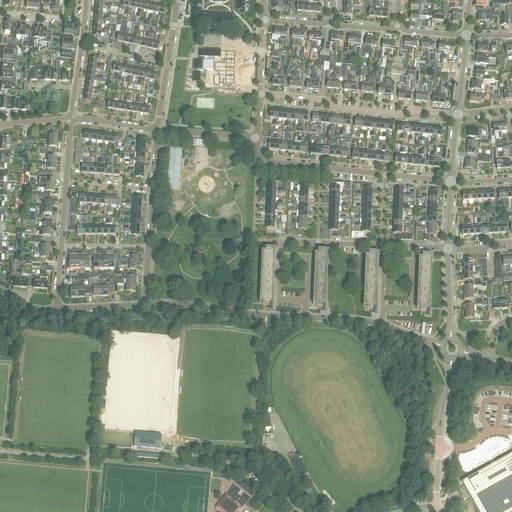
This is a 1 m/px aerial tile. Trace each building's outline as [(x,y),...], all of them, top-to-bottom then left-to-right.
[(143,13),(144,10),(147,11),(149,4),(143,2),(139,18),(143,18),(144,13),(143,13)] [(235,3),(235,11),(240,11),(240,14),(245,14),(245,11),(245,3),(235,3)] [(418,11),(422,11),(422,5),(419,5),(418,3),(410,3),(411,10),(418,9),(418,11)] [(192,5),(191,16),(199,16),(199,12),(201,12),(202,9),(202,6),(202,5),(192,5)] [(447,18),(448,8),(449,5),(445,5),(444,11),(443,13),(443,14),(435,13),(435,11),(432,11),(432,16),(435,16),(434,20),(435,20),(436,21),(438,21),(439,20),(444,21),(444,18),(447,18)] [(511,20),(511,11),(511,6),(507,6),(506,15),(501,15),(501,25),(504,25),(504,26),(508,26),(508,25),(508,20),(511,20)] [(462,19),(463,11),(453,10),(452,18),(453,19),(453,22),(458,23),(459,19),(462,19)] [(432,16),(432,11),(419,12),(419,13),(411,14),(409,14),(409,18),(411,18),(411,19),(411,20),(412,20),(412,21),(417,20),(421,19),(420,16),(430,16),(430,17),(432,17),(432,16)] [(191,16),(191,19),(193,19),(193,21),(202,22),(203,12),(201,12),(199,12),(199,16),(191,16)] [(203,12),(202,22),(209,22),(210,13),(203,12)] [(224,14),(224,23),(231,24),(234,24),(235,18),(231,18),(232,14),(224,14)] [(484,24),(484,22),(484,20),(489,20),(489,22),(493,22),(493,17),(492,16),(490,15),(485,15),(485,14),(479,14),(478,21),(481,21),(481,24),(484,24)] [(124,26),(122,32),(119,31),(118,34),(117,41),(123,42),(126,28),(128,21),(124,20),(123,25),(124,26)] [(10,35),(13,36),(13,32),(14,29),(11,28),(11,22),(5,22),(3,24),(5,25),(4,32),(10,32),(10,35)] [(15,32),(13,32),(13,36),(12,39),(15,39),(16,36),(22,37),(23,27),(17,26),(16,31),(15,32)] [(23,27),(22,37),(27,37),(27,41),(30,42),(31,33),(28,33),(29,27),(23,27)] [(30,42),(29,47),(32,48),(33,47),(34,41),(35,41),(36,40),(39,41),(39,39),(41,28),(36,27),(35,28),(34,33),(31,33),(30,42)] [(41,28),(39,39),(42,39),(42,42),(48,43),(49,36),(46,35),(46,29),(45,28),(41,28)] [(277,41),(277,44),(279,44),(280,40),(281,29),(275,28),(274,35),(273,34),(272,40),(277,41)] [(100,38),(101,36),(101,33),(109,34),(109,31),(104,30),(101,30),(94,29),(94,36),(97,36),(97,38),(100,38)] [(282,40),(283,40),(286,41),(288,30),(281,29),(280,40),(279,44),(282,44),(282,40)] [(134,35),(133,37),(130,37),(129,44),(135,45),(138,31),(135,30),(134,35)] [(297,47),(299,47),(300,42),(301,39),(304,40),(305,32),(299,32),(297,47)] [(146,37),(145,40),(142,39),(140,46),(146,48),(150,33),(147,33),(146,37)] [(63,37),(62,43),(72,44),(72,38),(67,38),(68,35),(60,34),(60,37),(63,37)] [(316,49),(317,45),(318,45),(318,41),(321,42),(322,35),(316,34),(315,41),(315,44),(314,49),(316,49)] [(344,34),(338,34),(335,49),(336,49),(338,49),(339,44),(340,41),(343,42),(344,34)] [(157,43),(154,42),(152,49),(158,51),(160,44),(160,41),(161,41),(162,36),(159,35),(157,40),(158,40),(157,43)] [(361,37),(355,36),(352,51),(352,55),(354,55),(356,47),(356,46),(359,46),(361,37)] [(365,53),(370,54),(372,39),(366,38),(365,45),(368,46),(367,49),(362,48),(361,57),(364,57),(365,53)] [(411,39),(405,38),(404,44),(401,44),(400,50),(407,51),(406,54),(409,54),(409,50),(410,46),(411,39)] [(378,40),(372,39),(370,54),(372,54),(373,50),(374,50),(374,47),(377,47),(378,40)] [(385,56),(387,57),(390,42),(383,41),(382,48),(381,51),(385,52),(385,56)] [(390,42),(387,57),(389,57),(390,52),(391,53),(391,49),(394,50),(396,43),(395,43),(396,41),(392,41),(392,42),(390,42)] [(434,43),(428,42),(426,57),(428,57),(429,52),(430,52),(430,49),(433,50),(434,43)] [(58,52),(61,52),(66,52),(66,49),(71,50),(72,44),(62,43),(61,49),(58,48),(58,52)] [(451,45),(445,44),(444,51),(444,54),(446,55),(453,56),(454,49),(451,48),(451,45)] [(3,48),(3,54),(13,55),(13,49),(16,49),(16,46),(9,45),(9,48),(8,48),(3,48)] [(238,54),(238,59),(227,59),(227,61),(220,61),(220,58),(221,58),(221,50),(200,49),(199,61),(194,60),(193,69),(195,69),(195,73),(193,73),(193,82),(200,82),(200,80),(206,81),(206,83),(223,84),(223,79),(225,79),(225,80),(241,80),(242,72),(241,72),(241,70),(246,70),(246,54),(238,54)] [(65,58),(70,59),(71,53),(66,52),(61,52),(60,58),(57,58),(57,61),(65,62),(65,58)] [(12,60),(13,55),(3,54),(2,60),(8,60),(7,63),(15,64),(16,64),(16,61),(12,60)] [(489,64),(489,61),(486,61),(486,56),(477,56),(477,63),(489,64)] [(91,59),(90,65),(97,66),(109,68),(110,63),(106,62),(106,65),(97,63),(98,60),(91,59)] [(323,69),(330,70),(330,66),(335,66),(336,63),(330,63),(327,62),(324,62),(324,66),(323,69)] [(2,72),(12,72),(12,70),(15,70),(15,64),(7,63),(7,66),(2,66),(2,72)] [(424,72),(425,65),(417,63),(416,71),(424,72)] [(37,75),(41,76),(41,68),(42,65),(36,65),(35,67),(34,70),(31,70),(31,80),(37,80),(37,75)] [(122,73),(125,74),(126,67),(121,65),(119,72),(118,75),(121,76),(122,76),(122,73)] [(45,68),(41,68),(41,76),(44,76),(44,81),(50,81),(50,71),(44,71),(45,68)] [(56,71),(50,71),(50,81),(55,81),(56,76),(59,76),(59,69),(56,68),(56,71)] [(59,68),(59,69),(59,76),(62,77),(61,82),(68,82),(69,80),(68,79),(68,77),(69,77),(70,73),(68,72),(65,72),(65,69),(62,69),(62,68),(59,68)] [(476,68),(476,69),(475,69),(475,73),(476,73),(475,77),(480,78),(480,75),(484,76),(484,69),(476,68)] [(89,71),(88,77),(95,78),(103,79),(103,76),(98,75),(98,76),(95,75),(96,72),(89,71)] [(144,86),(145,82),(144,81),(145,78),(148,79),(150,72),(144,71),(143,78),(142,81),(141,86),(144,86)] [(277,75),(273,75),(272,75),(271,76),(271,77),(272,78),(273,79),(272,85),(278,86),(280,71),(277,71),(277,75)] [(6,81),(14,81),(14,78),(11,78),(12,72),(2,72),(1,78),(7,78),(6,81)] [(378,93),(384,94),(386,79),(383,79),(382,84),(382,87),(378,86),(378,93)] [(15,87),(15,85),(15,82),(14,81),(6,81),(6,84),(1,84),(1,90),(11,90),(11,87),(14,87),(15,87)] [(481,90),(482,83),(472,82),(471,89),(481,90)] [(415,101),(422,102),(423,86),(421,86),(420,91),(416,90),(415,101)] [(440,88),(438,88),(437,93),(433,92),(432,103),(439,103),(440,88)] [(507,89),(504,89),(500,89),(501,96),(504,96),(505,99),(508,99),(508,100),(511,100),(511,99),(511,98),(510,91),(507,91),(507,89)] [(471,94),(470,102),(479,103),(479,99),(483,100),(483,96),(486,97),(486,94),(484,94),(480,93),(480,95),(471,94)] [(6,104),(9,105),(10,97),(10,96),(1,95),(0,104),(0,109),(6,110),(6,104)] [(97,98),(97,100),(91,99),(92,96),(85,95),(84,101),(94,102),(99,103),(100,99),(97,98)] [(12,105),(12,110),(13,110),(13,112),(17,112),(17,110),(18,110),(18,105),(19,101),(13,100),(13,97),(10,97),(9,105),(12,105)] [(27,111),(29,109),(27,108),(28,101),(22,101),(22,98),(19,98),(19,101),(18,105),(21,105),(21,111),(27,111)] [(149,115),(152,99),(149,99),(148,107),(144,106),(143,114),(149,115)] [(279,122),(279,119),(282,119),(283,110),(277,110),(276,118),(276,121),(275,125),(275,129),(278,129),(278,126),(278,122),(279,122)] [(313,127),(310,126),(309,133),(317,133),(318,130),(319,123),(319,114),(313,114),(312,122),(315,123),(315,126),(316,126),(315,130),(313,129),(313,127)] [(333,132),(334,125),(337,125),(338,117),(332,116),(331,124),(331,127),(330,132),(333,132)] [(346,129),(346,126),(350,126),(351,118),(344,117),(343,126),(343,133),(345,133),(346,129)] [(388,138),(389,131),(393,131),(394,123),(387,122),(386,130),(386,134),(385,138),(388,138)] [(495,137),(494,133),(498,133),(499,139),(502,139),(501,133),(500,124),(493,125),(494,131),(491,131),(491,135),(491,137),(495,137)] [(469,136),(475,137),(475,139),(481,140),(482,130),(470,129),(469,136)] [(46,140),(57,141),(58,135),(55,134),(55,132),(49,131),(49,135),(41,135),(41,140),(46,140)] [(287,151),(288,143),(288,140),(289,136),(289,131),(286,131),(285,143),(282,142),(281,150),(287,151)] [(117,151),(118,147),(118,144),(121,144),(121,147),(124,147),(125,140),(122,140),(122,136),(116,135),(115,141),(115,143),(115,147),(114,150),(117,151)] [(274,150),(275,142),(270,141),(270,138),(266,137),(265,145),(269,145),(268,149),(274,150)] [(318,146),(318,143),(318,139),(316,139),(316,141),(315,141),(314,146),(311,146),(310,154),(317,154),(318,146)] [(0,150),(1,151),(0,153),(7,154),(8,154),(11,154),(11,151),(5,151),(6,144),(0,143),(0,150)] [(188,167),(193,167),(192,171),(196,172),(196,164),(194,164),(195,160),(198,160),(199,154),(204,154),(205,148),(195,147),(195,149),(184,148),(183,159),(189,160),(188,167)] [(0,156),(0,163),(4,164),(5,157),(8,157),(8,154),(7,154),(0,153),(0,157),(0,156)] [(113,167),(113,175),(119,176),(119,173),(123,173),(123,166),(120,165),(120,167),(117,167),(118,156),(114,156),(114,160),(114,164),(113,167)] [(464,164),(464,170),(471,170),(471,169),(476,170),(477,162),(466,161),(466,164),(464,164)] [(44,193),(37,192),(37,195),(42,196),(50,196),(50,192),(53,192),(54,186),(41,185),(37,184),(37,188),(45,188),(45,191),(44,191),(44,193)] [(369,184),(361,184),(361,188),(364,188),(364,195),(372,195),(372,188),(369,188),(369,184)] [(86,206),(86,203),(86,195),(84,195),(84,194),(79,193),(78,199),(80,199),(79,203),(82,203),(82,206),(83,206),(82,210),(85,211),(86,206)] [(52,200),(49,200),(50,196),(42,196),(37,195),(36,198),(43,199),(43,201),(44,201),(44,205),(41,205),(41,207),(44,207),(52,208),(53,201),(52,201),(52,200)] [(35,215),(35,217),(41,218),(42,218),(42,213),(52,214),(52,208),(44,207),(41,207),(38,206),(37,215),(35,215)] [(272,290),(273,252),(275,252),(275,249),(268,248),(268,251),(262,251),(260,303),(266,303),(266,306),(271,306),(271,309),(273,309),(273,306),(274,290),(272,290)] [(114,268),(114,266),(116,266),(117,262),(117,251),(114,251),(114,255),(114,257),(109,257),(109,268),(114,268)] [(325,292),(327,255),(327,254),(329,254),(329,251),(322,251),(322,254),(316,253),(313,305),(319,305),(319,308),(324,308),(324,311),(326,311),(326,308),(327,308),(327,292),(325,292)] [(131,252),(130,263),(138,263),(138,257),(135,256),(135,252),(131,252)] [(376,294),(378,256),(380,256),(380,253),(372,252),(372,255),(366,255),(364,307),(370,307),(370,310),(375,311),(375,314),(377,314),(377,311),(378,294),(376,294)] [(431,296),(429,296),(431,259),(433,259),(433,255),(425,255),(425,258),(419,258),(417,309),(423,309),(423,312),(428,313),(428,316),(430,316),(430,313),(431,296)] [(127,277),(127,284),(128,284),(136,285),(137,277),(131,277),(131,273),(124,273),(124,277),(127,277)] [(36,277),(36,275),(31,274),(31,277),(30,284),(33,285),(33,288),(40,288),(40,278),(40,277),(36,277)] [(14,287),(20,287),(21,276),(12,276),(11,276),(11,283),(14,284),(14,287)] [(30,284),(31,277),(21,276),(20,287),(27,288),(27,284),(30,284)] [(89,286),(90,294),(93,294),(93,293),(94,293),(94,296),(101,296),(101,286),(94,287),(94,282),(89,282),(89,286)] [(131,292),(136,292),(136,285),(128,284),(127,284),(127,288),(125,288),(124,295),(131,295),(131,292)] [(101,286),(101,296),(108,295),(108,293),(113,293),(112,285),(108,285),(108,286),(101,286)] [(78,287),(78,297),(85,297),(85,294),(87,294),(90,294),(89,286),(85,286),(85,287),(78,287)] [(508,304),(511,304),(510,297),(510,294),(506,295),(506,298),(505,298),(505,300),(500,301),(501,309),(508,308),(508,304)] [(501,309),(500,301),(496,301),(496,298),(490,298),(491,305),(494,305),(494,309),(501,309)] [(477,312),(474,312),(466,312),(466,319),(470,318),(470,321),(476,321),(476,318),(474,318),(474,314),(477,314),(477,312)] [(160,449),(162,435),(135,432),(134,446),(156,448),(156,451),(160,451),(160,448),(160,449)] [(297,477),(308,473),(301,458),(302,457),(301,454),(299,454),(289,458),(297,477)] [(511,457),(467,483),(483,511),(509,511),(511,511),(511,457)] [(252,496),(255,492),(239,479),(236,483),(252,496)] [(234,485),(227,494),(216,508),(220,511),(236,511),(241,507),(242,508),(250,498),(244,493),(241,490),(234,485)] [(266,511),(269,509),(259,501),(250,511),(245,511),(244,511),(242,511),(266,511)]
